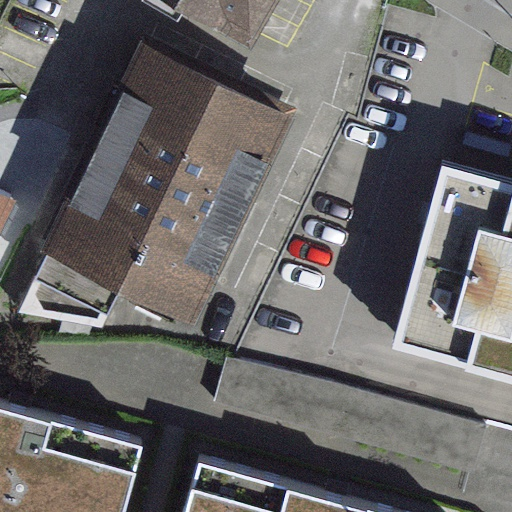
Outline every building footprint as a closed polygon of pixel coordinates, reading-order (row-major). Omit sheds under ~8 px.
[(294,0),(235,0),(280,25),(294,0)] [(216,309),(314,103),(164,31),(65,237),(140,273),(216,309)] [(511,351),(511,167),(463,154),(415,324),(511,351)] [(0,257),(35,188),(0,170),(0,257)] [(140,273),(65,237),(32,307),(118,320),(140,273)] [(241,354),(230,395),(483,467),(494,427),(241,354)] [(136,511),(159,428),(0,386),(0,511),(136,511)] [(461,511),(211,452),(196,511),(461,511)]
